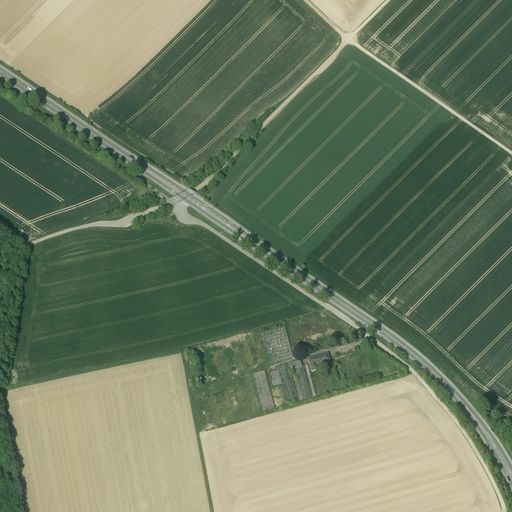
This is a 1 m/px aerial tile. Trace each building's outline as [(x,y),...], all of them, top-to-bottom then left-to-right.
[(284,327),(261,334),(269,364),(293,358),(284,327)] [(328,354),(308,359),(311,371),(317,370),(316,365),(330,361),(328,354)] [(351,387),(342,356),(336,358),(344,388),(351,387)] [(300,361),(277,367),(282,384),(287,405),(298,402),(290,371),(291,370),(291,371),(293,371),(292,370),(294,369),(303,401),(312,399),(303,367),(302,367),(300,361)] [(317,395),(309,365),(305,366),(313,396),(317,395)] [(274,408),(264,371),(252,374),(263,411),(274,408)] [(278,371),(270,373),(274,386),(282,384),(278,371)]
